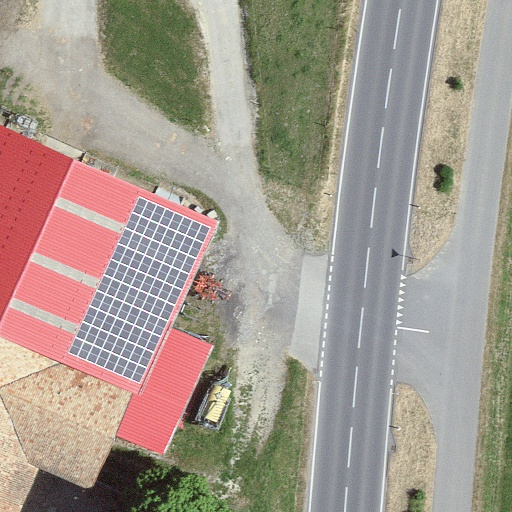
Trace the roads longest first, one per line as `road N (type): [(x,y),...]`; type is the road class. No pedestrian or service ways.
road 1 (secondary): [(348,511),(363,319),(408,0)]
road 2 (track): [(509,0),(449,511)]
